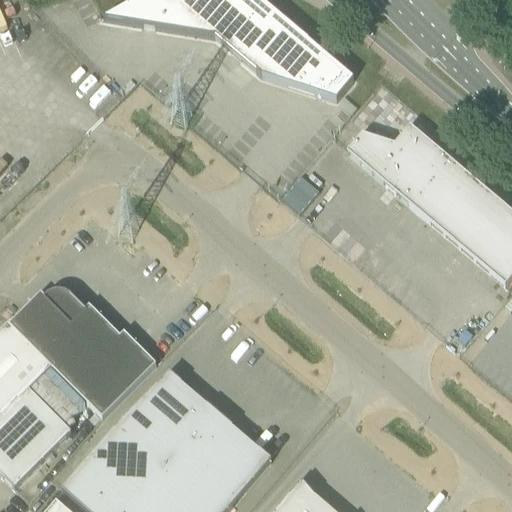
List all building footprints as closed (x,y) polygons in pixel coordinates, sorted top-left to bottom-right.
[(130,12),(105,26),(216,44),(262,83),(338,107),(344,99),(354,87),(308,48),(309,47),(253,0),(147,0),(130,10),(130,12)] [(347,158),(506,292),(511,284),(511,218),(410,133),(395,151),(362,140),(347,158)] [(8,331),(52,375),(103,425),(158,367),(124,338),(120,342),(89,312),(85,316),(71,301),(67,299),(63,298),(60,297),(55,298),(51,299),(48,301),(45,303),(41,299),(8,331)] [(0,425),(23,403),(52,375),(8,331),(0,338),(0,425)] [(232,511),(271,467),(272,466),(259,456),(233,434),(208,412),(207,412),(182,390),(170,379),(114,435),(61,496),(65,499),(79,511),(232,511)] [(0,425),(0,481),(15,497),(65,445),(23,403),(0,425)] [(326,511),(300,489),(279,511),(326,511)]
